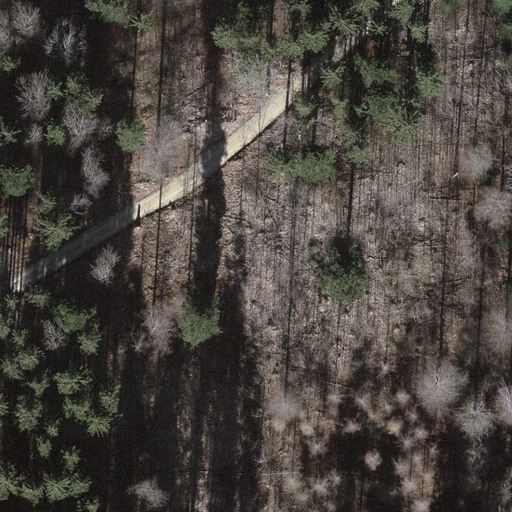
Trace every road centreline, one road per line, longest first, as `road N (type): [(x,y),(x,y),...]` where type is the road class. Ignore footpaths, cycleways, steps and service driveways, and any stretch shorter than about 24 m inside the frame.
road 1 (track): [(384,0),(246,138),(0,301)]
road 2 (track): [(0,113),(150,129),(193,145),(211,163)]
